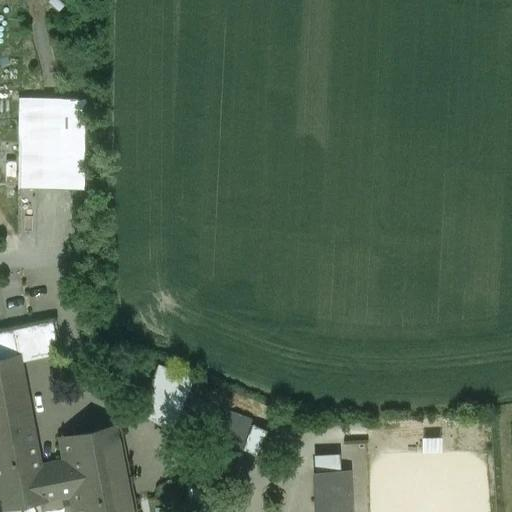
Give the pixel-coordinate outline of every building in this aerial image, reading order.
[(23,185),(90,186),(91,96),(24,95),(23,185)] [(54,329),(24,335),(0,339),(0,361),(17,358),(19,369),(60,360),(54,329)] [(17,358),(0,361),(0,500),(1,508),(45,500),(45,499),(40,475),(67,470),(61,440),(61,439),(58,426),(31,431),(19,369),(17,358)] [(252,422),(151,382),(139,415),(240,454),(252,422)] [(117,427),(61,440),(67,470),(72,493),(127,482),(117,427)] [(253,427),(252,449),(265,450),(266,428),(253,427)] [(438,438),(424,439),(425,452),(439,452),(438,438)] [(67,470),(40,475),(45,499),(71,493),(72,493),(67,470)] [(316,511),(350,511),(349,472),(315,474),(316,511)] [(72,493),(71,493),(75,511),(133,511),(127,482),(72,493)]
